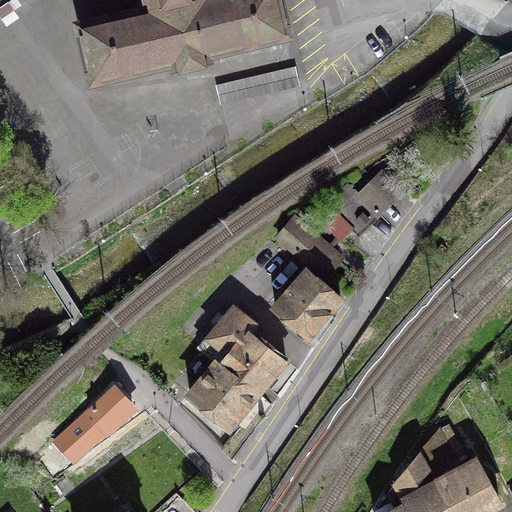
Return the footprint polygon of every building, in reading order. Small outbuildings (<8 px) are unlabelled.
[(78,24),(91,80),(171,61),(172,65),(209,56),(208,53),(289,34),(280,0),(143,0),(145,8),(78,24)] [(355,189),(369,203),(391,181),(376,167),(355,189)] [(398,188),(391,181),(369,203),(377,211),(398,188)] [(334,210),(351,227),(355,232),(377,211),(369,203),(355,189),(335,209),(334,210)] [(278,236),(280,238),(277,244),(287,250),(290,246),(325,276),(339,260),(327,248),(339,235),(342,237),(351,227),(334,210),(335,209),(329,204),(316,216),(292,219),(278,236)] [(309,335),(340,299),(306,269),(274,305),(309,335)] [(229,427),(285,359),(251,330),(257,322),(236,305),(200,346),(218,360),(190,394),(229,427)] [(56,440),(70,455),(96,431),(101,436),(116,425),(113,422),(131,405),(113,386),(56,440)] [(420,451),(453,511),(481,511),(499,503),(478,463),(467,469),(464,464),(460,467),(439,429),(420,451)] [(453,511),(420,451),(394,481),(405,501),(386,511),(453,511)]
